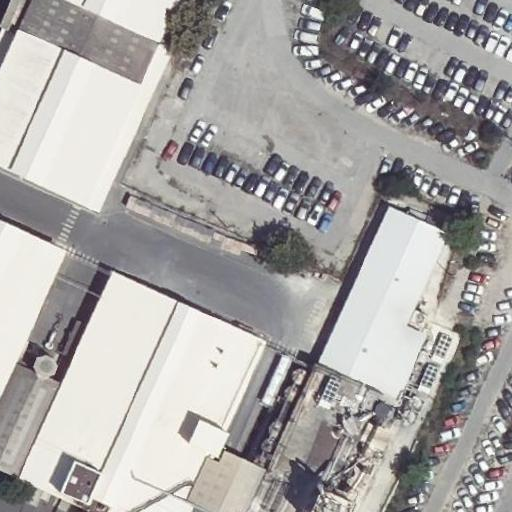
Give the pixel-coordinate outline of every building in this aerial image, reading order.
[(35,0),(0,78),(0,162),(97,206),(113,172),(100,166),(175,0),(35,0)] [(18,0),(0,41),(0,78),(35,0),(18,0)] [(171,45),(191,0),(175,0),(100,166),(113,172),(128,141),(171,45)] [(348,449),(357,429),(362,417),(372,394),(394,404),(426,334),(419,330),(421,326),(407,319),(449,226),(392,200),(269,470),(250,511),(346,511),(370,460),(348,449)] [(184,511),(190,501),(215,445),(261,342),(114,275),(96,316),(82,345),(74,342),(69,340),(60,362),(72,368),(64,387),(44,377),(52,375),(56,366),(53,356),(45,353),(35,356),(32,365),(34,373),(10,362),(60,251),(0,223),(0,466),(75,501),(74,504),(69,508),(67,511),(90,511),(92,509),(98,511),(184,511)] [(87,312),(74,342),(82,345),(96,316),(87,312)] [(294,381),(298,384),(303,385),(307,381),(308,376),(306,373),(302,370),(296,371),(293,376),(294,381)] [(287,397),(291,400),(295,401),(299,398),(301,393),(299,388),(294,386),(289,387),(286,392),(287,397)] [(362,417),(357,429),(379,439),(384,428),(362,417)] [(269,435),(273,439),(277,439),(281,437),(283,432),(282,428),(277,425),(272,426),(269,430),(269,435)] [(262,451),(265,454),(270,455),(274,452),(275,447),(274,444),(270,441),(265,442),(261,446),(262,451)] [(190,501),(213,511),(250,511),(269,470),(266,469),(264,470),(261,470),(259,470),(257,469),(255,466),(255,463),(215,445),(190,501)] [(257,459),(255,463),(255,466),(257,469),(259,470),(261,470),(264,470),(266,469),(268,464),(266,459),(262,457),(257,459)]
